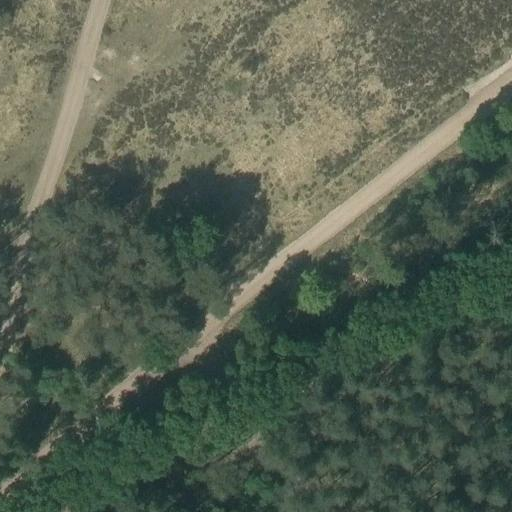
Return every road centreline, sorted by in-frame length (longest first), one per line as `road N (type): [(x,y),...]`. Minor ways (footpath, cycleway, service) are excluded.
road 1 (track): [(0,492),(511,83)]
road 2 (track): [(98,0),(32,225)]
road 3 (track): [(193,341),(284,511)]
road 4 (track): [(32,225),(0,352)]
